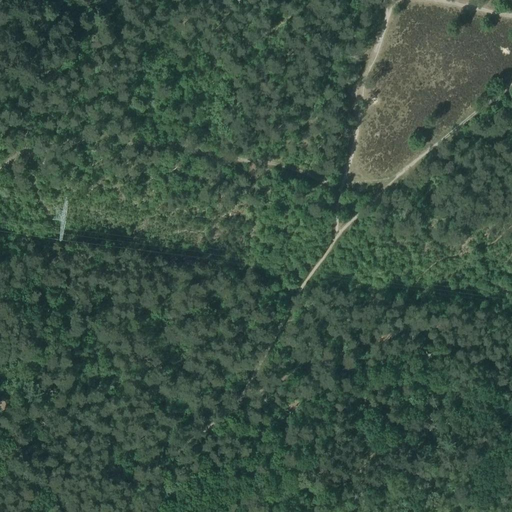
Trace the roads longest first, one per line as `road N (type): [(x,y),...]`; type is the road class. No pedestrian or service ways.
road 1 (track): [(511,86),(335,235),(233,404),(115,511)]
road 2 (track): [(335,235),(366,79),(391,0)]
